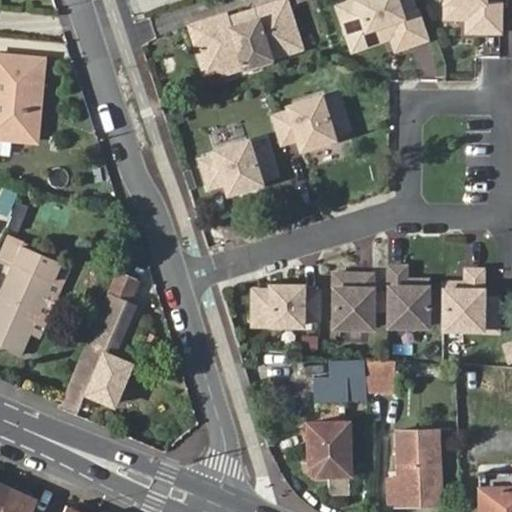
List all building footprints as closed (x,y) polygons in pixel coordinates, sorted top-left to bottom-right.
[(398,0),(356,0),(370,42),(391,35),(396,48),(426,37),(418,9),(403,14),(398,0)] [(447,0),(448,16),(470,16),(470,29),(503,29),(502,0),(447,0)] [(269,59),(301,48),(285,1),(225,20),(224,16),(190,26),(205,74),(220,70),(222,75),(245,67),(246,70),(270,62),(269,59)] [(436,84),(430,44),(415,46),(420,86),(436,84)] [(39,56),(0,52),(0,135),(20,138),(22,107),(24,107),(28,102),(36,103),(39,56)] [(347,128),(336,94),(320,100),(319,95),(285,105),(287,110),(272,115),(280,142),(295,138),(299,148),(332,138),(331,133),(347,128)] [(22,107),(20,138),(33,139),(36,103),(28,102),(24,107),(22,107)] [(247,144),(246,139),(212,150),(214,154),(198,159),(207,186),(222,181),(226,193),(259,182),(258,178),(274,172),(263,139),(247,144)] [(0,256),(0,258),(15,264),(23,246),(24,243),(9,236),(0,256)] [(23,246),(15,264),(0,298),(0,344),(22,354),(33,329),(40,311),(52,281),(60,262),(23,246)] [(120,270),(126,273),(135,254),(125,249),(116,269),(120,270)] [(69,265),(60,262),(52,281),(61,284),(69,265)] [(390,324),(429,326),(430,279),(408,278),(408,265),(391,264),(390,324)] [(485,268),(468,267),(468,281),(446,280),(444,327),(483,328),(485,268)] [(126,273),(120,270),(63,403),(80,411),(93,383),(103,388),(138,306),(132,303),(142,281),(126,273)] [(375,274),(336,272),(335,326),(373,327),(375,274)] [(254,325),(303,326),(303,319),(320,319),(320,291),(304,290),(304,286),(272,285),(271,290),(255,289),(254,325)] [(47,314),(40,311),(33,329),(40,332),(47,314)] [(318,359),(318,379),(367,380),(367,362),(318,359)] [(393,362),(369,362),(369,391),(391,392),(393,362)] [(318,386),(318,406),(367,406),(367,387),(318,386)] [(306,422),(307,465),(316,473),(347,473),(348,424),(306,422)] [(397,428),(396,477),(388,477),(388,503),(439,502),(439,428),(397,428)] [(77,511),(67,507),(65,511),(35,511),(33,511),(38,500),(0,483),(0,511),(77,511)] [(511,511),(511,497),(511,498),(511,483),(480,484),(479,511),(511,511)]
